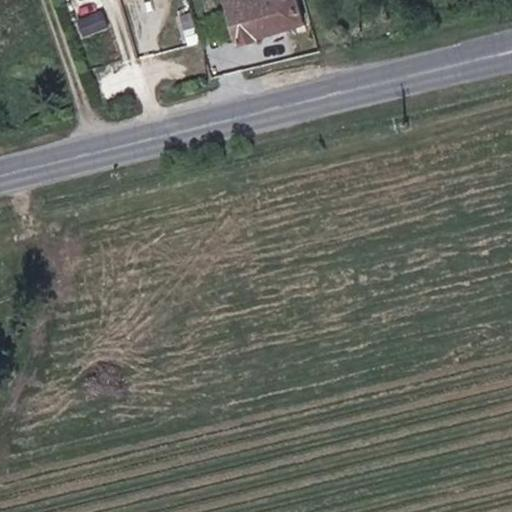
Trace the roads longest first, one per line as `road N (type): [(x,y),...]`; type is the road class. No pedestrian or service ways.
road 1 (primary): [(0,178),(334,97)]
road 2 (primary): [(511,46),(334,97)]
road 3 (primary): [(334,97),(511,60)]
road 4 (unknown): [(98,154),(55,0)]
